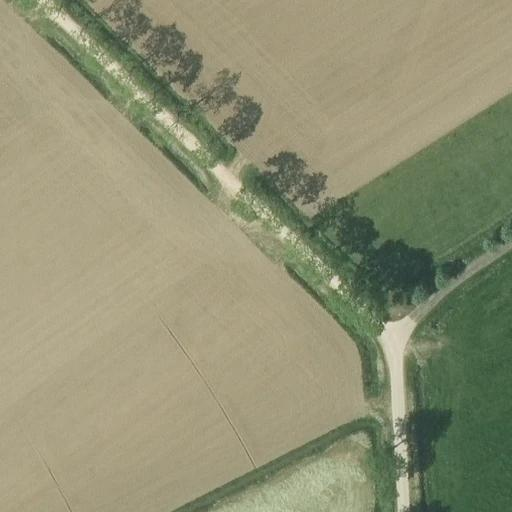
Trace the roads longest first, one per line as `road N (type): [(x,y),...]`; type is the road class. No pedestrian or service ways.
road 1 (unclassified): [(393,342),(40,0)]
road 2 (unclassified): [(402,511),(393,342)]
road 3 (unclassified): [(393,342),(443,291),(511,243)]
